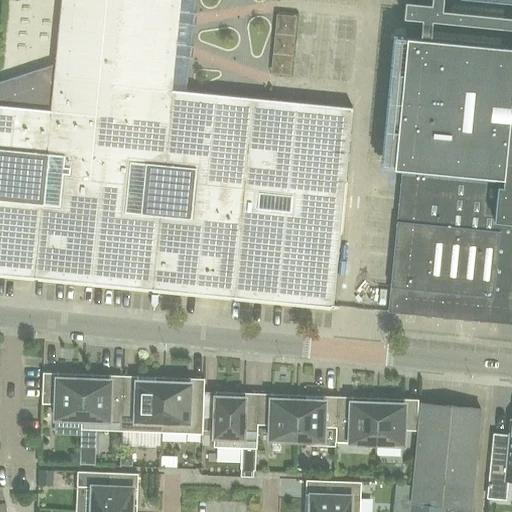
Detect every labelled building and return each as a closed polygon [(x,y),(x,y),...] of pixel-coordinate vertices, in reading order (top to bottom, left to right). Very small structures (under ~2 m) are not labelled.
[(511,0),(62,0),(57,63),(0,81),(0,274),(30,278),(333,307),(334,304),(332,304),(339,233),(340,233),(345,181),(344,181),(351,110),(352,110),(353,107),(178,91),(182,58),(183,58),(184,52),(184,46),(183,46),(185,25),(186,25),(187,19),(187,13),(186,13),(187,0),(427,0),(428,3),(404,1),(403,17),(421,19),(419,38),(394,36),(381,167),(402,169),(388,311),(511,323),(511,0)] [(295,58),(293,77),(333,80),(333,83),(354,85),(355,64),(334,63),(336,42),(315,40),(313,60),(295,58)] [(359,255),(361,280),(374,279),(372,254),(359,255)] [(360,309),(372,308),(370,283),(358,284),(360,309)] [(82,415),(84,375),(75,374),(74,380),(59,379),(59,374),(43,373),(42,403),(56,404),(55,418),(81,419),(82,415)] [(122,431),(124,376),(109,376),(109,381),(93,380),(94,375),(84,375),(82,415),(81,419),(82,419),(81,430),(122,431)] [(162,433),(164,378),(124,376),(122,431),(162,433)] [(203,435),(205,380),(190,379),(189,384),(173,384),(174,378),(164,378),(162,433),(203,435)] [(257,425),(258,394),(235,393),(234,398),(216,397),(214,448),(243,449),(256,449),(257,449),(258,425),(257,425)] [(296,441),(298,396),(289,395),(288,400),(272,400),(273,395),(258,394),(257,425),(258,425),(270,426),(269,440),(296,441)] [(337,428),(338,397),(298,396),(296,441),(323,442),(324,428),(336,428),(337,428)] [(376,444),(378,399),(368,399),(368,403),(352,403),(352,398),(338,397),(337,428),(336,428),(335,443),(376,444)] [(418,432),(419,400),(403,400),(403,405),(387,404),(387,399),(378,399),(376,444),(403,446),(404,431),(418,432)] [(412,485),(411,503),(409,511),(469,511),(470,508),(471,509),(481,410),(420,403),(412,485)] [(511,419),(511,420),(509,444),(493,443),(490,473),(506,474),(505,480),(511,480),(511,419)] [(243,449),(241,477),(253,477),(253,471),(255,471),(256,449),(243,449)] [(78,464),(79,453),(73,453),(69,457),(68,463),(78,464)] [(130,459),(126,455),(121,455),(120,465),(130,466),(130,459)] [(94,464),(94,456),(79,456),(79,464),(94,464)] [(50,485),(51,470),(39,470),(38,484),(50,485)] [(133,505),(133,489),(138,489),(139,474),(138,474),(108,473),(78,471),(77,487),(93,487),(91,511),(137,511),(137,505),(133,505)] [(284,480),(284,494),(304,494),(304,480),(284,480)] [(360,511),(361,483),(306,481),(304,511),(360,511)] [(395,484),(392,511),(409,511),(411,503),(412,485),(395,484)]
